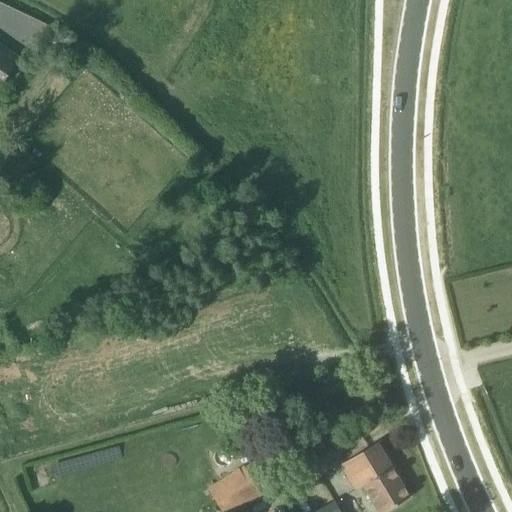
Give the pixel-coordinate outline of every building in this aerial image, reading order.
[(0,82),(16,61),(0,49),(0,82)] [(0,170),(12,153),(0,145),(0,170)] [(377,511),(385,511),(409,498),(377,443),(349,458),(365,487),(363,487),(377,511)] [(222,511),(234,511),(261,496),(243,466),(208,488),(222,511)] [(343,503),(348,511),(361,511),(371,506),(361,491),(343,503)] [(340,511),(335,502),(316,511),(340,511)]
